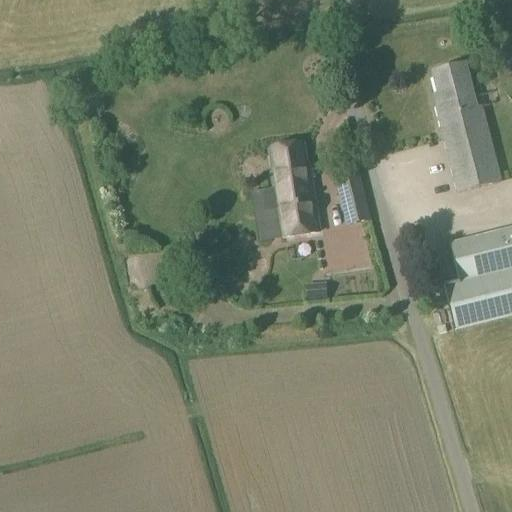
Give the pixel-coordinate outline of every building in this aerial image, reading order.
[(511,54),(502,57),(506,71),(511,69),(511,54)] [(435,74),(431,75),(436,95),(434,95),(437,106),(459,195),(500,185),(500,184),(481,110),(476,111),(471,89),(465,66),(435,74)] [(149,151),(182,148),(181,135),(147,138),(149,151)] [(274,190),(262,192),(265,212),(277,210),(282,238),(319,232),(310,172),(309,166),(306,167),(303,146),(271,151),(274,171),(271,172),(274,190)] [(203,152),(158,155),(159,169),(204,166),(203,152)] [(355,162),(333,167),(347,227),(369,221),(355,162)] [(159,174),(161,184),(179,182),(178,171),(159,174)] [(459,285),(444,289),(455,333),(511,318),(511,231),(450,247),(459,285)]
